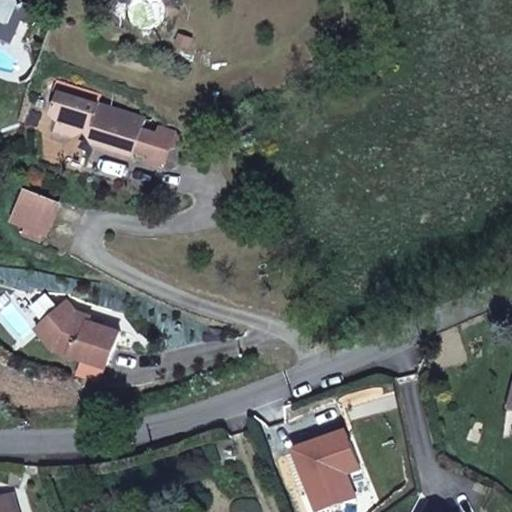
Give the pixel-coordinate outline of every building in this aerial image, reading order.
[(0,0),(0,46),(2,47),(7,50),(30,1),(27,0),(0,0)] [(193,38),(181,34),(178,42),(190,47),(193,38)] [(101,95),(62,83),(59,92),(99,104),(101,95)] [(59,92),(52,112),(60,120),(54,137),(70,141),(73,133),(76,134),(76,135),(86,129),(87,124),(104,129),(98,149),(133,159),(136,148),(150,152),(148,161),(160,165),(170,161),(173,150),(182,146),(183,143),(178,134),(159,127),(157,134),(143,129),(146,119),(99,104),(59,92)] [(104,129),(87,124),(86,129),(98,149),(104,129)] [(61,200),(28,187),(16,217),(50,230),(61,200)] [(84,318),(68,300),(39,326),(58,347),(110,365),(122,330),(84,318)] [(0,511),(18,511),(13,495),(0,498),(0,511)]
